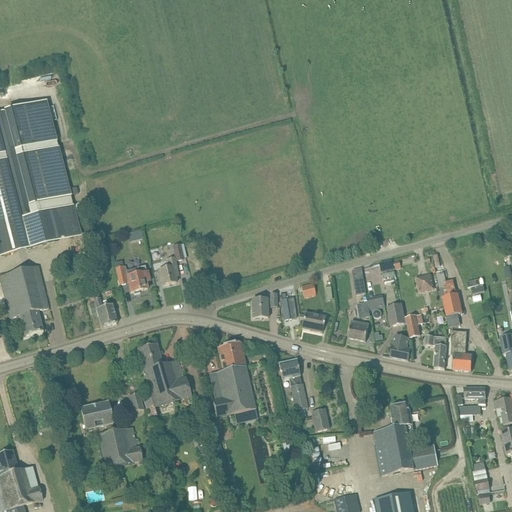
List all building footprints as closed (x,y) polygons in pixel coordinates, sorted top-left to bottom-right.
[(44,103),(0,114),(0,256),(78,236),(44,103)] [(174,263),(184,261),(181,246),(172,248),(174,259),(166,261),(168,271),(158,273),(159,277),(162,287),(176,284),(175,279),(178,278),(176,268),(174,263)] [(478,254),(466,257),(471,278),(483,276),(478,254)] [(116,269),(115,270),(119,286),(128,284),(131,294),(147,290),(146,283),(148,283),(145,266),(126,270),(125,267),(123,268),(116,269)] [(19,317),(25,338),(43,333),(38,312),(48,310),(38,269),(0,278),(0,282),(10,320),(19,317)] [(442,298),(447,318),(449,329),(460,327),(458,315),(462,314),(458,295),(456,295),(453,281),(446,283),(444,273),(437,275),(442,298)] [(364,281),(355,282),(357,291),(366,290),(364,281)] [(301,288),(304,299),(315,296),(312,285),(301,288)] [(470,289),(472,296),(484,293),(483,285),(470,289)] [(282,297),(280,297),(282,317),(294,316),(292,297),(285,297),(285,294),(282,294),(282,297)] [(97,314),(101,329),(117,324),(114,315),(112,306),(103,308),(101,300),(100,300),(99,295),(92,297),(94,305),(88,306),(91,315),(97,314)] [(251,301),(252,320),(268,319),(267,309),(277,308),(276,296),(270,296),(270,301),(251,301)] [(368,302),(370,310),(377,308),(376,307),(384,305),(383,300),(375,302),(375,300),(368,302)] [(388,309),(391,327),(405,324),(401,306),(388,309)] [(373,313),(373,316),(374,318),(375,319),(378,319),(380,318),(381,317),(381,315),(380,313),(379,311),(377,311),(375,312),(373,313)] [(301,330),(322,334),(325,318),(304,314),(301,330)] [(406,319),(410,339),(418,338),(416,326),(423,325),(421,316),(406,319)] [(348,339),(365,343),(369,326),(351,322),(348,339)] [(452,355),(454,356),(453,372),(471,373),(472,356),(466,356),(467,333),(451,333),(452,347),(452,355)] [(511,334),(502,337),(505,356),(506,356),(507,363),(509,373),(511,372),(511,334)] [(426,337),(425,346),(432,347),(436,347),(434,370),(444,370),(446,347),(447,339),(433,338),(433,337),(426,337)] [(390,358),(408,362),(410,351),(407,351),(409,343),(404,342),(405,339),(399,338),(399,341),(394,340),(390,358)] [(215,401),(212,402),(216,420),(256,411),(245,368),(240,344),(217,349),(223,373),(209,376),(211,386),(212,391),(215,401)] [(156,345),(137,351),(151,398),(143,400),(149,419),(157,417),(154,409),(191,398),(186,378),(183,379),(178,362),(163,367),(156,345)] [(278,365),(282,382),(288,381),(290,389),(296,413),(307,411),(302,386),(301,387),(300,379),(296,361),(278,365)] [(464,389),(465,400),(478,400),(478,405),(485,405),(484,400),(485,400),(485,389),(464,389)] [(128,398),(130,408),(132,416),(144,412),(139,395),(128,398)] [(494,410),(500,409),(503,426),(511,424),(511,408),(510,400),(493,403),(494,410)] [(111,425),(112,425),(110,413),(108,403),(80,409),(82,419),(84,430),(106,426),(108,435),(98,437),(104,470),(142,463),(139,448),(134,449),(131,431),(113,434),(111,425)] [(374,433),(376,443),(382,477),(414,471),(438,467),(434,446),(410,451),(406,427),(413,426),(409,405),(390,408),(393,429),(374,433)] [(463,406),(460,407),(460,417),(480,416),(480,405),(463,406)] [(310,414),(315,433),(328,430),(324,411),(310,414)] [(265,431),(264,434),(264,435),(271,439),(274,436),(265,431)] [(511,431),(501,433),(506,456),(511,454),(511,431)] [(201,449),(199,449),(200,454),(209,452),(208,447),(210,446),(208,439),(199,441),(201,449)] [(281,441),(285,456),(294,454),(290,439),(281,441)] [(0,511),(3,511),(24,507),(42,502),(40,492),(39,492),(32,468),(18,472),(12,452),(0,455),(0,511)] [(483,464),(472,466),(474,472),(484,470),(483,464)] [(475,483),(477,492),(489,489),(487,480),(475,483)] [(375,501),(376,511),(413,511),(410,494),(375,501)] [(489,495),(479,497),(480,504),(490,503),(489,495)] [(359,511),(356,496),(334,500),(336,511),(359,511)]
